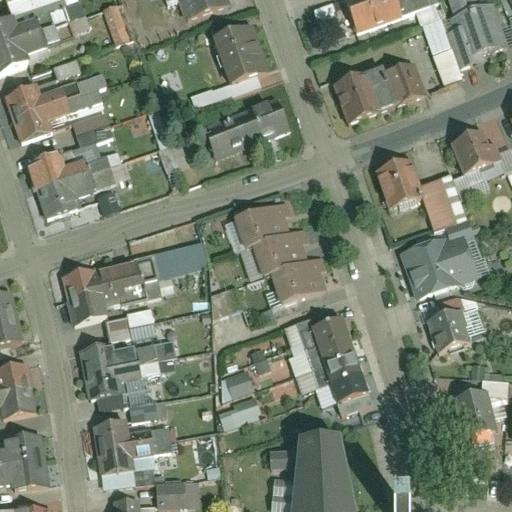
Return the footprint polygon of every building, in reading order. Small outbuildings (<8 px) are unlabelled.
[(231,11),(226,0),(177,0),(188,27),(231,11)] [(349,0),(342,2),(356,44),(435,18),(429,0),(401,0),(396,2),(395,0),(349,0)] [(510,51),(496,8),(480,13),(475,0),(449,0),(442,2),(453,35),(466,31),(476,62),(510,51)] [(50,19),(54,26),(57,25),(66,43),(87,32),(74,6),(50,19)] [(13,20),(0,24),(0,82),(32,72),(28,58),(48,51),(40,27),(18,34),(13,20)] [(271,75),(254,30),(214,45),(231,90),(244,86),(271,75)] [(55,86),(80,76),(74,63),(50,74),(55,86)] [(416,70),(384,81),(396,115),(428,103),(416,70)] [(367,82),(335,93),(347,132),(380,122),(367,82)] [(36,89),(2,101),(19,153),(56,140),(51,127),(71,120),(63,95),(41,103),(36,89)] [(236,123),(201,136),(212,166),(290,137),(278,107),(236,123)] [(485,139),(452,150),(462,180),(502,167),(495,148),(489,150),(485,139)] [(63,161),(28,172),(46,224),(82,212),(77,198),(98,191),(89,167),(68,174),(63,161)] [(411,166),(374,179),(386,216),(424,203),(411,166)] [(287,208),(234,227),(244,257),(252,255),(263,287),(271,284),(281,312),(326,296),(321,282),(328,279),(322,262),(309,267),(303,249),(310,246),(306,233),(291,238),(285,222),(291,220),(287,208)] [(448,244),(401,260),(417,306),(478,286),(464,246),(451,250),(448,244)] [(134,268),(63,284),(74,332),(108,324),(104,308),(141,300),(134,268)] [(209,321),(232,318),(229,295),(206,299),(209,321)] [(0,351),(23,347),(13,298),(0,301),(0,351)] [(461,318),(427,330),(438,361),(471,349),(461,318)] [(370,401),(344,325),(314,336),(340,411),(370,401)] [(115,353),(79,359),(88,407),(124,400),(122,388),(142,385),(137,356),(116,359),(115,353)] [(253,368),(258,379),(271,372),(266,362),(253,368)] [(0,416),(1,425),(34,420),(27,370),(0,373),(0,416)] [(224,406),(251,396),(244,375),(216,385),(224,406)] [(495,439),(484,399),(451,409),(463,448),(495,439)] [(252,403),(215,418),(222,435),(259,421),(252,403)] [(93,433),(100,481),(136,476),(134,465),(154,462),(150,436),(130,439),(129,428),(93,433)] [(12,498),(50,492),(42,441),(5,447),(7,458),(0,458),(0,496),(12,494),(12,498)] [(353,511),(338,451),(306,451),(296,511),(353,511)]
